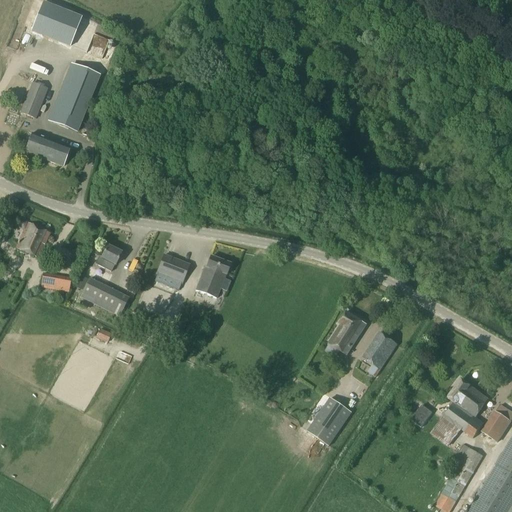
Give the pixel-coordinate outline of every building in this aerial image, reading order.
[(43,4),(32,32),(70,47),(81,19),(43,4)] [(31,82),(19,113),(35,119),(46,89),(31,82)] [(68,130),(73,118),(61,113),(64,106),(57,103),(49,122),(68,130)] [(24,154),(62,168),(69,149),(31,135),(24,154)] [(16,249),(39,259),(50,234),(27,224),(16,249)] [(95,265),(111,273),(121,254),(107,247),(102,258),(99,257),(95,265)] [(182,286),(189,267),(163,258),(156,277),(157,277),(155,284),(179,293),(181,286),(182,286)] [(230,265),(211,258),(207,268),(204,267),(195,292),(217,300),(226,275),(230,265)] [(49,294),(67,298),(71,279),(43,274),(41,288),(50,290),(49,294)] [(80,299),(119,318),(128,299),(89,280),(80,299)] [(327,345),(346,357),(366,327),(346,314),(339,325),(340,325),(327,345)] [(98,329),(94,339),(107,343),(110,334),(98,329)] [(368,373),(376,378),(397,346),(379,334),(362,359),(372,366),(368,373)] [(431,435),(448,448),(461,431),(473,440),(484,425),(476,419),(489,401),(461,381),(448,399),(454,403),(431,435)] [(307,433),(329,447),(352,414),(330,399),(307,433)] [(422,406),(411,423),(421,430),(433,414),(422,406)] [(511,420),(511,414),(501,407),(483,434),(498,443),(511,420)] [(511,511),(511,440),(469,511),(511,511)] [(444,511),(450,511),(483,457),(463,445),(458,454),(452,463),(458,466),(435,506),(444,511)]
